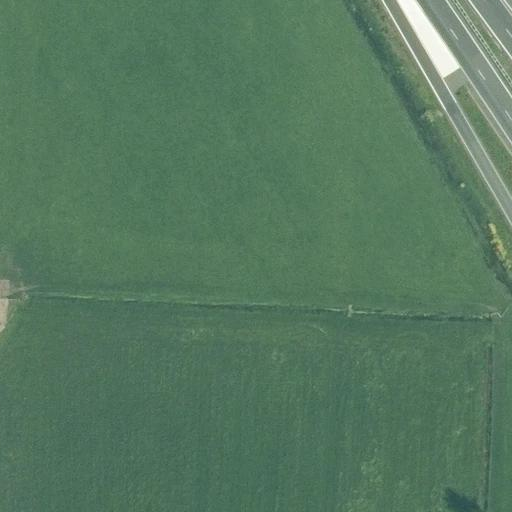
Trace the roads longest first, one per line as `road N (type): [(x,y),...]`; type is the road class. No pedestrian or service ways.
road 1 (trunk): [(389,0),(511,212)]
road 2 (trunk): [(427,0),(511,122)]
